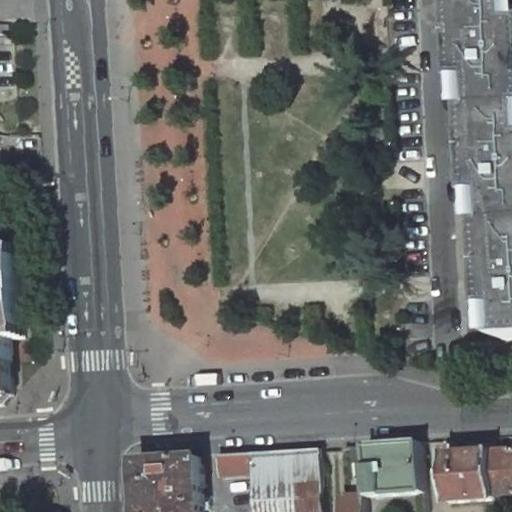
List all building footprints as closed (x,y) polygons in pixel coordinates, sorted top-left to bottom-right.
[(511,0),(462,0),(466,85),(476,84),(481,198),(489,197),(495,311),(505,311),(506,338),(511,337),(511,0)] [(14,25),(0,25),(0,35),(15,35),(14,25)] [(27,339),(22,248),(0,249),(0,363),(12,365),(11,340),(27,339)] [(0,409),(4,409),(14,398),(12,365),(0,363),(0,409)] [(511,437),(511,438),(511,452),(494,454),(497,497),(511,496),(511,437)] [(370,497),(427,494),(424,443),(351,448),(353,480),(368,480),(370,497)] [(258,475),(260,511),(326,511),(327,511),(326,500),(322,450),(217,457),(219,478),(258,475)] [(494,454),(448,458),(450,504),(497,501),(497,497),(494,454)] [(142,463),(144,511),(209,511),(210,504),(205,504),(202,458),(158,461),(142,463)] [(368,511),(367,497),(370,497),(368,480),(353,480),(347,481),(349,498),(343,498),(343,499),(343,511),(368,511)] [(343,511),(343,499),(326,500),(327,511),(326,511),(343,511)]
